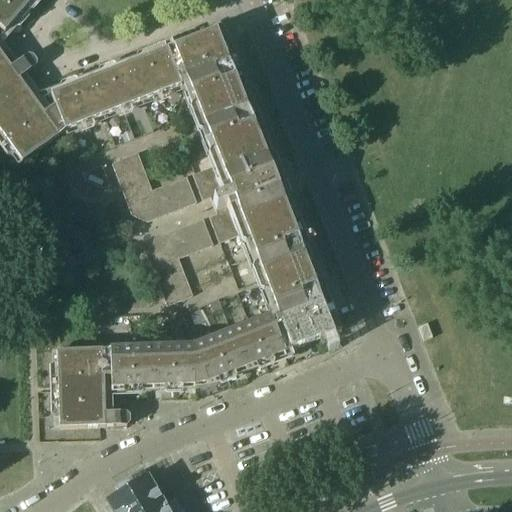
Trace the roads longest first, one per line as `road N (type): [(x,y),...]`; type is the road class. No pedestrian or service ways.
road 1 (trunk): [(370,0),(430,216),(511,389)]
road 2 (residential): [(35,511),(78,480),(387,358)]
road 3 (residential): [(387,358),(246,0)]
road 4 (trunk): [(511,322),(462,212),(404,0)]
road 5 (residential): [(101,54),(241,0)]
road 6 (residential): [(430,484),(387,358)]
